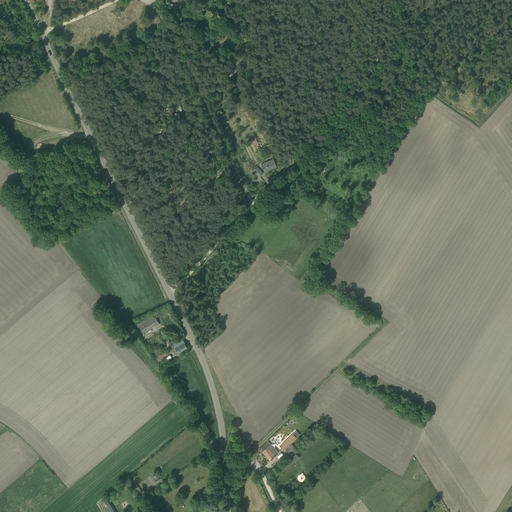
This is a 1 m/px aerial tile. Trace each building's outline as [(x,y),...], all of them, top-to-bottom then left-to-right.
[(183,115),(187,114),(186,112),(183,113),(180,105),(178,106),(181,115),(183,114),(183,115)] [(255,138),(249,140),(255,151),(259,149),(260,149),(262,148),(259,141),(257,142),(255,138)] [(270,160),(261,164),(264,172),(277,167),(274,160),(273,159),(270,160)] [(253,170),(259,176),(263,173),(257,167),(253,170)] [(147,321),(139,326),(143,333),(159,324),(154,316),(153,314),(147,318),(145,319),(147,321)] [(178,345),(177,342),(170,346),(175,355),(187,348),(184,342),(178,345)] [(154,359),(157,363),(168,354),(163,348),(161,349),(162,350),(157,354),(158,356),(154,359)] [(285,449),(289,454),(295,448),(291,443),(300,435),(296,430),(280,445),(284,449),(285,449)] [(278,452),(274,448),(271,444),(262,451),(269,459),(278,452)] [(296,453),(290,459),(295,463),(300,457),(296,453)] [(159,500),(152,504),(154,509),(161,505),(159,500)]
